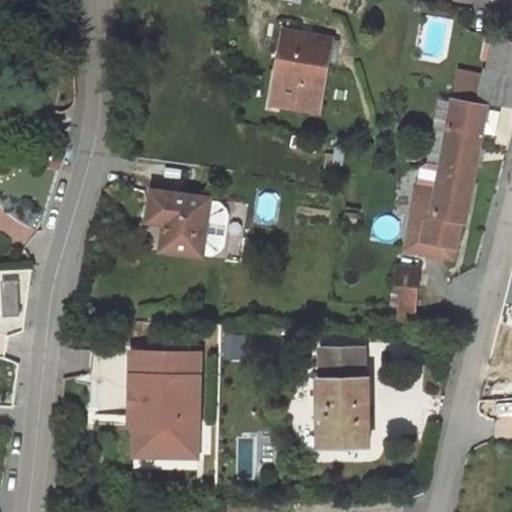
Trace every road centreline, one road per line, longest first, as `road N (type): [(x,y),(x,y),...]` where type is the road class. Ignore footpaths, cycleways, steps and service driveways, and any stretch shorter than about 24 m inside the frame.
road 1 (residential): [(98,0),(98,97),(43,355),(25,511)]
road 2 (residential): [(511,196),(438,511)]
